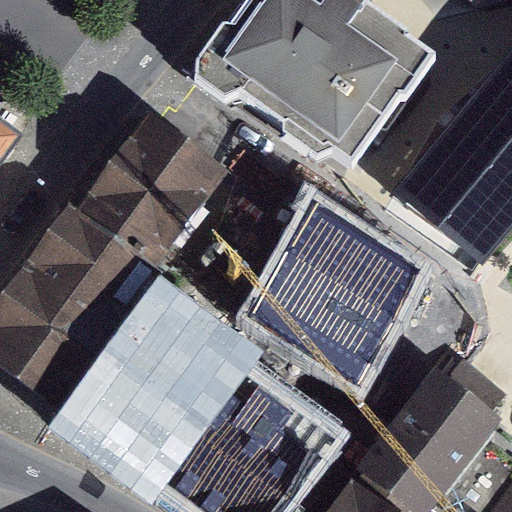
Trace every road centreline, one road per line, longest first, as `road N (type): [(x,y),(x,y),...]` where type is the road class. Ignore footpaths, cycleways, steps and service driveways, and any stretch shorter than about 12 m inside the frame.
road 1 (secondary): [(184,0),(116,79),(0,242)]
road 2 (secondary): [(0,459),(120,511)]
